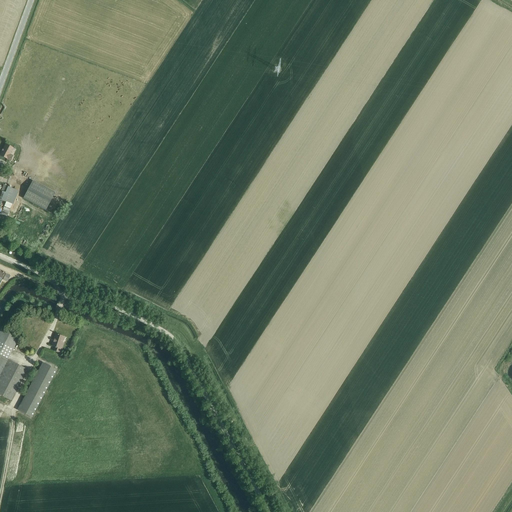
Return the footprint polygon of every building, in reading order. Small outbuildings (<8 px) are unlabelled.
[(8,159),(11,161),(12,157),(9,156),(14,148),(6,144),(0,154),(0,155),(8,159)] [(0,173),(7,177),(9,173),(0,168),(0,173)] [(33,181),(23,198),(46,210),(55,193),(33,181)] [(0,214),(1,215),(1,214),(6,216),(17,190),(4,185),(0,193),(0,214)] [(0,330),(0,394),(8,399),(11,401),(28,369),(8,359),(19,338),(2,329),(1,328),(0,330)] [(56,334),(52,346),(55,347),(53,351),(61,353),(64,343),(62,342),(64,336),(56,334)] [(43,362),(18,410),(32,418),(57,370),(43,362)]
